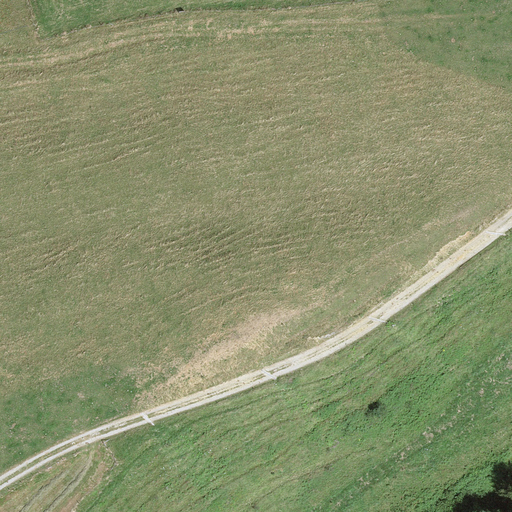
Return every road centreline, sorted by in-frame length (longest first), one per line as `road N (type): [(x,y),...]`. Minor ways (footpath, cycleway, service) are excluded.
road 1 (track): [(0,483),(47,455),(299,358),(366,322),(511,213)]
road 2 (track): [(322,511),(511,359)]
